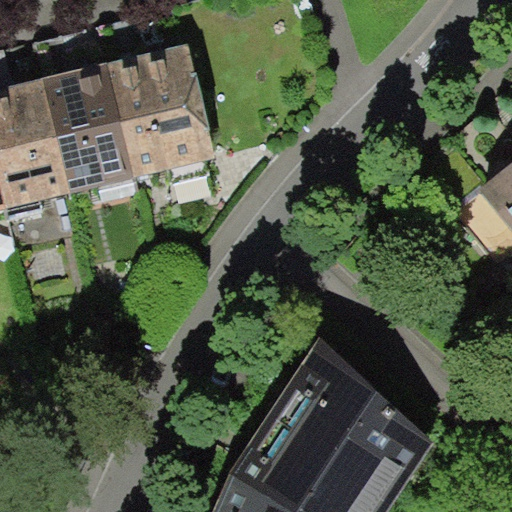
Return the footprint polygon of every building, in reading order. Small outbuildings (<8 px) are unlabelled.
[(123,67),(108,71),(132,168),(166,160),(171,182),(208,173),(203,151),(207,150),(183,53),(171,56),(169,46),(139,53),(142,63),(123,67)] [(62,81),(44,86),(67,184),(132,168),(108,71),(62,81)] [(0,185),(3,199),(67,184),(44,86),(28,89),(14,93),(11,83),(0,85),(0,185)] [(489,168),(489,183),(485,187),(511,219),(511,160),(500,158),(494,163),(489,168)] [(250,443),(262,451),(257,459),(243,481),(303,511),(366,511),(415,438),(390,414),(394,409),(388,403),(383,408),(326,356),(303,391),(290,383),(250,443)] [(303,511),(243,481),(234,503),(229,511),(224,511),(215,508),(213,511),(303,511)]
